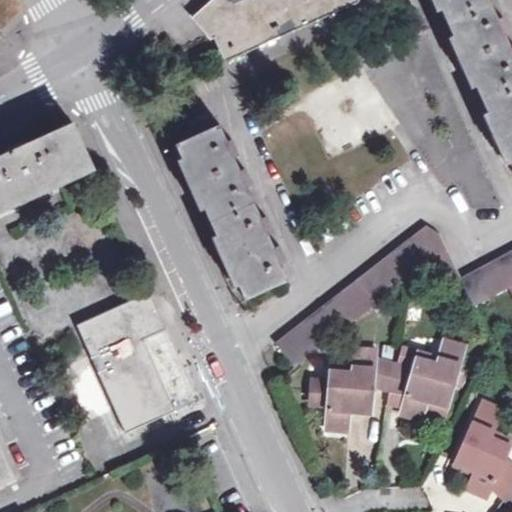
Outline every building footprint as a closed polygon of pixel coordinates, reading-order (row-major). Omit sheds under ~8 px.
[(361,3),(359,0),(237,0),(204,15),(226,64),(361,3)] [(438,0),(511,164),(511,45),(511,46),(507,36),(511,33),(504,16),(499,18),(490,0),(438,0)] [(181,49),(188,64),(215,52),(208,37),(181,49)] [(0,213),(95,171),(73,124),(24,147),(22,143),(9,149),(11,153),(0,157),(0,213)] [(246,169),(242,171),(237,158),(241,156),(234,139),(228,141),(222,125),(177,145),(197,189),(227,256),(246,299),(290,280),(284,265),(288,263),(280,245),(276,247),(271,236),(275,234),(267,217),(263,219),(249,186),(253,184),(246,169)] [(469,156),(453,159),(462,210),(499,203),(494,174),(498,173),(495,153),(469,158),(469,156)] [(444,273),(456,267),(447,249),(441,235),(429,225),(278,343),(296,367),(437,257),(444,273)] [(511,251),(464,278),(478,303),(511,286),(511,285),(511,251)] [(460,277),(456,267),(444,273),(448,282),(460,277)] [(150,291),(78,324),(128,433),(200,400),(150,291)] [(426,397),(446,404),(467,344),(446,337),(441,354),(419,347),(414,363),(378,358),(378,351),(353,348),(352,364),(332,363),(330,380),(312,379),(310,402),(327,405),(326,421),(347,423),(349,410),(371,412),(374,386),(405,391),(400,404),(420,410),(426,397)] [(493,490),(504,499),(511,504),(511,510),(510,511),(511,511),(511,465),(507,461),(511,449),(511,440),(493,431),(500,415),(481,405),(455,462),(474,472),(468,485),(488,496),(493,490)] [(0,482),(16,475),(0,440),(0,482)] [(488,496),(468,485),(465,491),(484,502),(488,496)] [(493,490),(488,496),(484,502),(496,510),(504,499),(493,490)]
